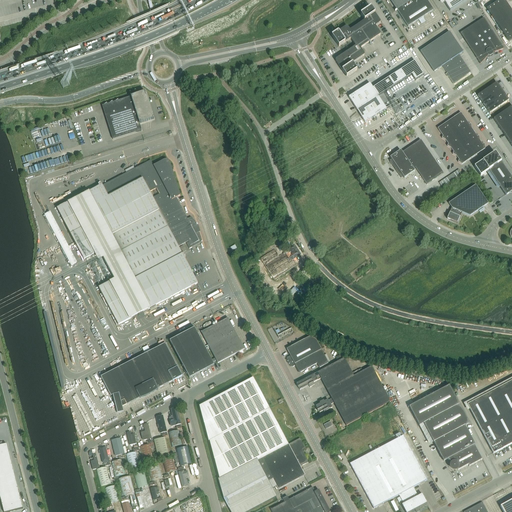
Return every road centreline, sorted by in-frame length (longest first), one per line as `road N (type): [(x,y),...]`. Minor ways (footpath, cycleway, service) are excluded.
road 1 (unclassified): [(511,332),(381,308),(317,264),(265,138),(327,91)]
road 2 (tertiary): [(268,353),(227,272),(178,121)]
road 3 (trunk): [(0,86),(222,0)]
road 4 (trunk): [(198,0),(0,77)]
road 5 (unclassified): [(99,511),(87,443),(188,395)]
road 6 (tertiary): [(352,511),(268,353)]
road 7 (unclassified): [(367,152),(511,56)]
road 8 (unknown): [(173,142),(34,180),(33,198)]
road 9 (unclassified): [(486,245),(420,219),(367,152)]
road 10 (secondary): [(0,104),(72,98),(148,71)]
road 11 (unclassified): [(37,511),(0,365)]
road 12 (unknown): [(500,482),(460,400),(511,372)]
road 13 (secondary): [(109,0),(44,31),(0,64)]
road 14 (unknown): [(456,505),(404,406),(405,393)]
road 15 (secondary): [(292,32),(175,57)]
